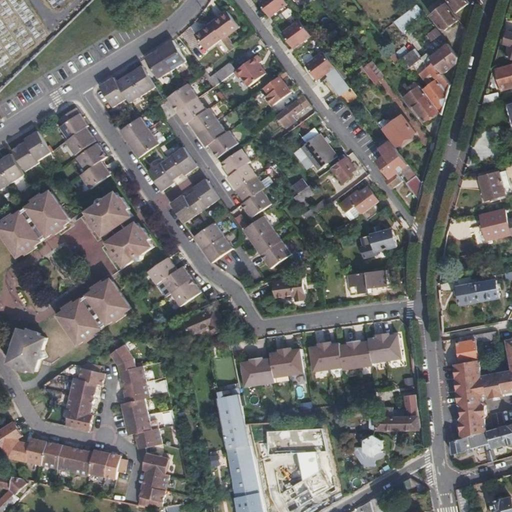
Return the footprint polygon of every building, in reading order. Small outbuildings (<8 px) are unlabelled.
[(291,5),(287,0),(264,0),(261,3),(273,18),(291,5)] [(470,0),(450,0),(459,11),(471,1),(470,0)] [(448,2),(434,14),(446,29),(460,18),(448,2)] [(402,30),(423,11),(417,3),(395,23),(402,30)] [(229,12),(213,25),(233,51),(236,49),(228,38),(241,28),(229,12)] [(314,36),(303,20),(285,34),(297,49),(314,36)] [(213,25),(197,36),(209,51),(222,42),(230,53),(233,51),(213,25)] [(436,27),(427,35),(437,46),(446,38),(436,27)] [(168,44),(161,48),(153,53),(146,57),(160,78),(174,70),(188,61),(175,39),(168,44)] [(452,46),(435,58),(446,71),(460,61),(461,57),(452,46)] [(442,110),(445,115),(450,96),(454,82),(446,71),(435,58),(432,53),(424,59),(417,49),(403,59),(416,77),(422,72),(432,84),(426,89),(427,90),(442,110)] [(331,57),(327,52),(309,65),(321,81),(339,67),(331,57)] [(263,62),(258,56),(237,71),(236,73),(241,79),(243,78),(250,87),(267,74),(260,65),(263,62)] [(374,63),(366,68),(377,81),(384,75),(374,63)] [(232,64),(212,79),(218,86),(236,73),(237,71),(232,64)] [(511,64),(496,69),(502,91),(511,87),(511,64)] [(131,102),(144,94),(157,86),(144,65),(131,73),(118,82),(131,102)] [(292,80),(286,72),(266,88),(271,95),(268,98),(275,107),(286,99),(279,89),(292,80)] [(109,81),(102,85),(115,107),(128,99),(115,77),(109,81)] [(170,98),(180,112),(200,98),(191,84),(170,98)] [(427,121),(442,110),(427,90),(417,98),(410,89),(403,94),(410,103),(412,101),(427,121)] [(499,93),(485,96),(483,105),(501,100),(499,93)] [(312,105),(305,96),(278,116),(290,132),(301,124),(296,117),(312,105)] [(184,118),(189,126),(210,113),(200,98),(180,112),(184,118)] [(64,124),(62,126),(70,138),(87,126),(89,125),(78,108),(61,119),(64,124)] [(193,124),(201,137),(222,123),(214,110),(210,113),(193,124)] [(387,119),(383,122),(401,146),(419,133),(406,116),(393,126),(387,119)] [(162,146),(152,131),(142,117),(123,131),(127,137),(132,145),(137,152),(142,159),(162,146)] [(201,137),(211,149),(213,147),(231,135),(222,123),(201,137)] [(97,140),(87,126),(70,138),(67,140),(77,154),(97,140)] [(25,140),(27,142),(39,161),(53,152),(39,131),(25,140)] [(213,147),(222,160),(243,145),(234,134),(231,135),(213,147)] [(322,135),(305,148),(322,170),(338,157),(322,135)] [(27,142),(14,151),(27,171),(40,163),(39,161),(27,142)] [(99,142),(78,156),(88,170),(103,160),(108,157),(99,142)] [(200,168),(186,148),(169,160),(183,180),(192,174),(200,168)] [(226,166),(234,178),(252,165),(255,163),(247,152),(226,166)] [(13,154),(0,162),(0,163),(13,183),(27,175),(13,154)] [(348,158),(334,168),(345,183),(355,176),(353,173),(358,170),(348,158)] [(103,160),(88,170),(82,174),(91,188),(112,175),(103,160)] [(183,180),(169,160),(151,172),(165,192),(174,186),(183,180)] [(0,163),(0,191),(0,192),(13,183),(0,163)] [(232,180),(240,192),(261,178),(252,165),(234,178),(232,180)] [(391,180),(390,181),(397,189),(409,180),(402,172),(391,180)] [(501,172),(482,177),(488,200),(507,195),(501,172)] [(240,192),(248,204),(266,192),(269,189),(261,178),(240,192)] [(191,192),(205,212),(222,200),(209,180),(200,186),(191,192)] [(297,180),(292,183),(300,194),(307,188),(301,181),(299,182),(297,180)] [(362,216),(377,204),(380,202),(369,188),(354,199),(352,196),(346,201),(353,210),(356,208),(362,216)] [(53,191),(0,226),(0,229),(18,257),(24,253),(25,255),(38,246),(36,245),(55,232),(56,233),(68,226),(67,224),(73,220),(53,191)] [(118,191),(89,211),(94,218),(92,219),(100,230),(101,229),(106,235),(116,228),(121,235),(111,242),(115,248),(112,249),(120,261),(122,259),(127,266),(156,246),(140,222),(129,229),(125,222),(135,215),(118,191)] [(173,205),(187,225),(205,212),(191,192),(182,198),(173,205)] [(245,206),(253,218),(255,220),(275,206),(266,192),(248,204),(245,206)] [(302,218),(306,222),(326,207),(322,202),(302,218)] [(377,204),(362,216),(366,222),(382,211),(377,204)] [(511,229),(507,209),(483,215),(488,238),(511,232),(511,229)] [(245,229),(254,243),(275,229),(266,215),(245,229)] [(200,244),(205,251),(226,237),(217,224),(196,238),(200,244)] [(254,243),(263,255),(284,241),(275,229),(254,243)] [(395,230),(374,236),(379,252),(399,247),(395,230)] [(213,262),(234,248),(226,237),(205,251),(209,256),(213,262)] [(263,255),(273,269),(293,255),(284,241),(263,255)] [(170,257),(149,271),(159,285),(165,281),(180,271),(170,257)] [(180,271),(165,281),(174,293),(194,280),(185,267),(180,271)] [(389,270),(352,274),(355,296),(374,294),(374,290),(391,287),(389,270)] [(472,276),(458,279),(460,287),(457,288),(460,302),(463,302),(463,304),(501,297),(497,279),(479,283),(478,277),(472,278),(472,276)] [(65,311),(59,315),(78,344),(84,340),(85,342),(97,333),(96,332),(115,319),(116,320),(127,313),(126,311),(133,307),(113,278),(107,282),(106,280),(94,288),(96,290),(76,303),(74,302),(64,309),(65,311)] [(305,278),(275,282),(278,298),(298,295),(299,301),(308,300),(305,278)] [(194,280),(174,293),(183,307),(203,293),(194,280)] [(218,309),(188,321),(195,333),(212,327),(217,334),(229,327),(218,309)] [(30,369),(38,371),(41,360),(49,356),(45,350),(49,338),(41,335),(42,333),(28,329),(28,331),(21,329),(10,362),(16,364),(16,367),(30,371),(30,369)] [(499,338),(498,330),(460,337),(461,342),(460,343),(464,363),(481,360),(478,342),(499,338)] [(378,338),(371,339),(374,363),(405,359),(402,334),(394,335),(393,332),(378,334),(378,338)] [(350,344),(342,345),(345,368),(345,369),(375,365),(374,363),(371,339),(349,342),(350,344)] [(464,363),(459,364),(465,437),(488,431),(485,399),(511,393),(511,339),(510,340),(511,355),(511,371),(483,377),(481,360),(464,363)] [(320,346),(311,347),(315,372),(345,368),(342,345),(341,342),(334,343),(334,341),(319,343),(320,346)] [(126,343),(112,353),(118,361),(121,365),(124,364),(125,369),(138,366),(136,356),(126,343)] [(272,352),(272,357),(274,366),(276,366),(277,377),(307,373),(303,348),(294,349),(293,347),(280,349),(280,351),(272,352)] [(274,366),(272,357),(243,361),(246,387),(278,383),(277,377),(276,366),(274,366)] [(84,365),(81,378),(99,383),(104,384),(105,378),(107,372),(102,371),(103,364),(89,361),(84,365)] [(145,364),(138,366),(125,369),(122,370),(126,385),(149,380),(145,364)] [(95,398),(99,383),(81,378),(75,377),(72,393),(95,398)] [(149,380),(126,385),(129,401),(147,397),(153,396),(149,380)] [(418,386),(407,387),(408,402),(382,404),(383,415),(374,415),(374,418),(371,418),(372,429),(421,425),(418,386)] [(239,511),(267,511),(249,423),(243,391),(219,396),(239,506),(239,511)] [(95,398),(72,393),(68,408),(71,409),(92,414),(95,398)] [(151,413),(147,397),(129,401),(124,402),(128,418),(151,413)] [(92,414),(71,409),(67,425),(91,430),(95,414),(92,414)] [(151,413),(128,418),(131,434),(138,432),(154,429),(151,413)] [(14,421),(0,430),(0,442),(3,448),(19,438),(23,435),(14,421)] [(511,424),(490,431),(495,448),(511,442),(511,424)] [(154,429),(138,432),(142,448),(164,443),(161,427),(154,429)] [(488,431),(465,437),(453,440),(456,452),(486,445),(491,462),(498,460),(490,431),(488,431)] [(310,436),(276,443),(281,468),(293,465),(297,465),(296,461),(309,458),(307,449),(313,448),(310,436)] [(386,445),(375,437),(366,442),(364,452),(373,460),(384,456),(386,445)] [(19,438),(3,448),(10,459),(28,462),(32,444),(22,443),(19,438)] [(32,444),(28,462),(43,466),(48,442),(33,439),(32,444)] [(48,442),(43,466),(59,469),(64,446),(48,442)] [(64,446),(59,469),(74,473),(80,449),(64,446)] [(80,449),(74,473),(90,476),(91,474),(95,452),(80,449)] [(95,452),(91,474),(106,477),(111,453),(96,450),(95,452)] [(111,453),(106,477),(118,480),(120,470),(126,472),(129,459),(123,458),(123,456),(111,453)] [(172,458),(149,453),(146,463),(145,468),(149,469),(169,473),(172,458)] [(169,473),(149,469),(146,478),(145,484),(168,490),(172,474),(169,473)] [(14,476),(0,472),(0,486),(11,489),(14,476)] [(40,481),(14,476),(11,489),(22,498),(40,481)] [(168,490),(145,484),(143,494),(141,503),(154,506),(165,505),(168,490)] [(458,490),(461,511),(471,511),(467,487),(458,490)] [(22,498),(11,489),(0,499),(0,511),(7,511),(9,510),(22,498)] [(384,494),(372,500),(375,511),(388,511),(389,511),(384,494)] [(511,511),(511,498),(494,503),(495,511),(511,511)] [(375,511),(372,500),(359,507),(360,511),(375,511)]
